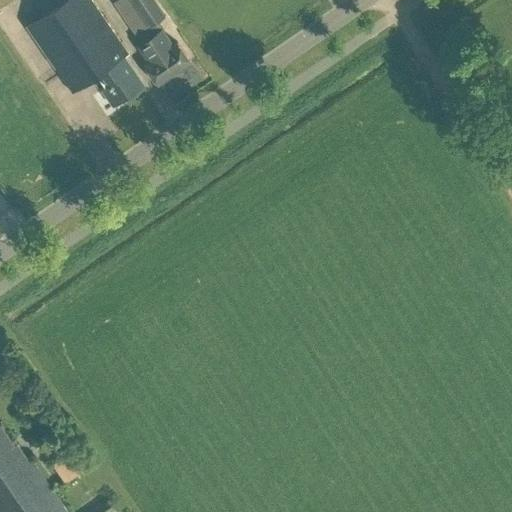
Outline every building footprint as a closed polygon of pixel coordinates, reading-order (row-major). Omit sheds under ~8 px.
[(121,58),(129,52),(122,41),(121,41),(92,0),(62,0),(27,25),(71,90),(72,92),(101,71),(109,83),(101,89),(113,106),(141,86),(121,58)] [(144,65),(158,84),(191,61),(177,41),(173,44),(161,28),(156,21),(165,16),(154,0),(131,0),(149,26),(142,31),(147,38),(137,45),(148,62),(144,65)] [(0,425),(0,511),(69,511),(29,455),(27,457),(17,443),(15,445),(1,425),(0,425)] [(52,461),(66,479),(84,466),(70,448),(52,461)] [(95,511),(118,511),(111,501),(95,511)]
